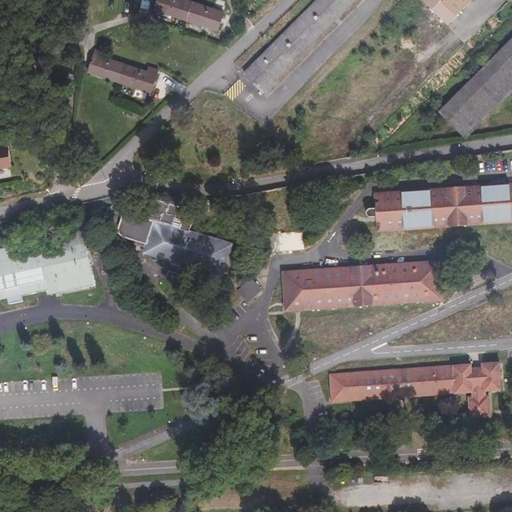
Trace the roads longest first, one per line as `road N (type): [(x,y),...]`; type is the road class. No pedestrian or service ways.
road 1 (residential): [(110,187),(212,193),(511,140)]
road 2 (residential): [(110,187),(117,163),(287,0)]
road 3 (residential): [(78,0),(61,199)]
